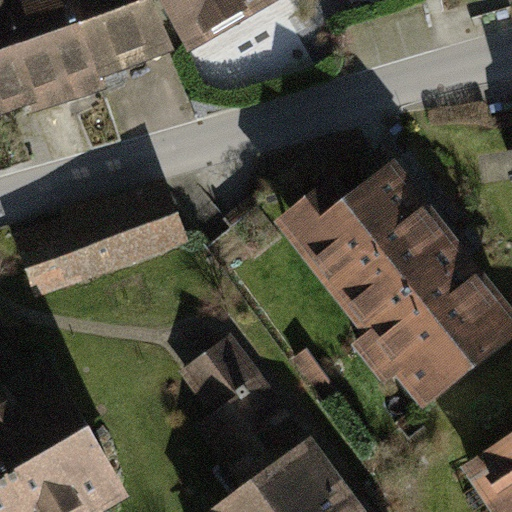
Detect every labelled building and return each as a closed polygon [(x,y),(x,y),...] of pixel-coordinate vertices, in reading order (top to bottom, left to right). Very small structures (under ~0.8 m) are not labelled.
[(0,0),(0,117),(26,108),(31,106),(34,116),(103,92),(99,81),(111,77),(178,56),(150,0),(0,0)] [(161,0),(193,52),(281,0),(161,0)] [(400,159),(355,193),(340,174),(275,224),(364,341),(353,350),(385,392),(400,381),(423,412),(511,343),(511,305),(460,238),(400,159)] [(65,218),(17,233),(38,293),(186,241),(164,179),(105,199),(102,195),(61,208),(65,218)] [(0,321),(0,348),(11,343),(0,321)] [(244,490),(213,511),(367,511),(315,438),(312,440),(234,332),(179,371),(210,414),(197,424),(244,490)] [(0,511),(105,511),(128,499),(48,361),(0,388),(0,511)] [(511,511),(511,439),(465,469),(493,511),(511,511)]
